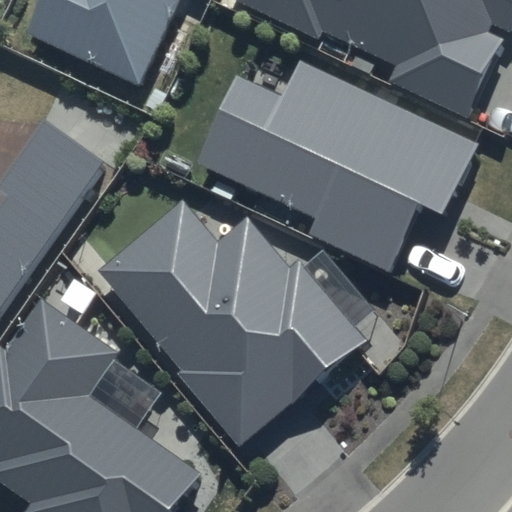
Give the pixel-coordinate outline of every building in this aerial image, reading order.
[(39,0),(26,30),(143,85),(182,0),(39,0)] [(511,0),(229,0),(318,42),(324,30),(398,66),(390,82),(468,120),(511,27),(511,0)] [(481,142),(300,59),(282,97),(236,77),(197,163),(317,218),(310,235),(390,272),(421,205),(446,216),(481,142)] [(0,308),(102,161),(44,117),(0,180),(0,191),(8,197),(0,206),(0,308)] [(217,241),(182,200),(97,270),(181,371),(176,375),(237,448),(365,342),(297,259),(288,266),(246,217),(217,241)] [(118,351),(42,299),(7,349),(0,344),(0,483),(31,505),(26,511),(170,511),(197,474),(86,398),(118,351)]
